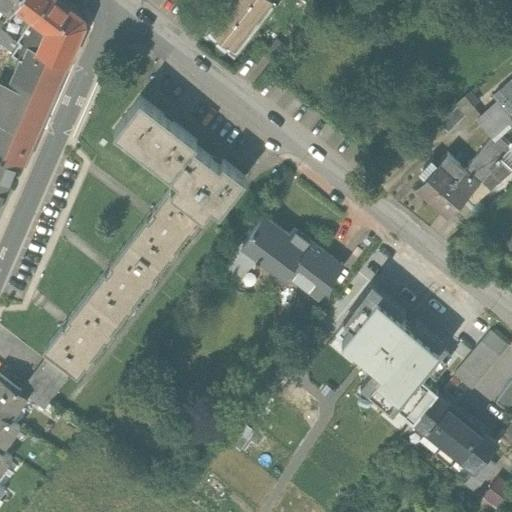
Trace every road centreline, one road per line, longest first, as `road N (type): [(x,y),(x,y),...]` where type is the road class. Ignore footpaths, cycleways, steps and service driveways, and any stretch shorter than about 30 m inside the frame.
road 1 (tertiary): [(124,6),(511,311)]
road 2 (residential): [(0,276),(124,6)]
